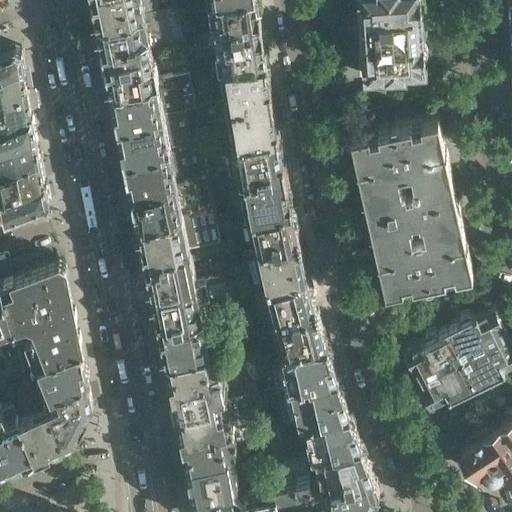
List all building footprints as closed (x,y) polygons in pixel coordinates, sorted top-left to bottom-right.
[(142,9),(139,0),(94,0),(98,18),(142,9)] [(262,21),(258,0),(215,0),(217,10),(212,14),(214,28),(262,21)] [(422,6),(421,0),(360,0),(361,10),(422,6)] [(181,22),(177,2),(164,5),(168,24),(181,22)] [(424,36),(422,6),(361,10),(363,41),(424,36)] [(150,44),(147,26),(142,25),(146,21),(143,9),(142,9),(98,18),(105,53),(150,44)] [(267,55),(262,21),(214,28),(217,42),(222,45),(225,61),(267,55)] [(426,66),(425,48),(424,36),(363,41),(366,74),(386,72),(386,69),(426,66)] [(26,65),(22,45),(16,42),(4,47),(0,48),(0,73),(24,65),(26,65)] [(153,79),(150,64),(154,61),(150,44),(105,53),(112,87),(153,79)] [(270,79),(267,55),(225,61),(228,78),(223,79),(226,99),(273,91),(270,79)] [(0,119),(33,108),(24,65),(0,73),(0,119)] [(160,111),(155,88),(175,84),(174,75),(153,79),(112,87),(119,119),(160,111)] [(197,104),(194,90),(185,92),(187,106),(197,104)] [(279,127),(274,103),(275,103),(273,91),(226,99),(230,119),(235,118),(238,135),(279,127)] [(202,137),(197,104),(187,106),(160,111),(161,118),(189,113),(194,139),(202,137)] [(39,132),(37,120),(34,107),(33,108),(0,119),(0,144),(38,132),(39,132)] [(473,264),(458,194),(439,110),(401,118),(396,115),(393,116),(390,120),(390,121),(352,129),(387,283),(424,275),(428,278),(432,277),(435,273),(435,272),(473,264)] [(166,144),(161,118),(160,111),(119,119),(125,152),(166,144)] [(283,152),(279,127),(238,135),(241,152),(236,153),(240,173),(286,164),(283,152)] [(0,166),(42,153),(38,132),(0,144),(0,166)] [(215,205),(210,178),(202,137),(194,139),(166,144),(125,152),(139,220),(215,205)] [(46,175),(42,153),(0,166),(0,179),(2,190),(46,175)] [(292,201),(288,176),(286,164),(240,173),(244,193),(249,192),(252,208),(253,208),(292,201)] [(48,200),(51,194),(48,175),(46,175),(2,190),(7,216),(48,200)] [(300,235),(292,201),(253,208),(255,225),(251,226),(255,244),(300,235)] [(184,231),(201,228),(203,242),(211,241),(223,238),(217,214),(215,205),(139,220),(146,253),(187,245),(184,231)] [(308,269),(301,239),(300,235),(255,244),(259,263),(264,262),(268,278),(308,269)] [(193,277),(187,245),(146,253),(152,286),(193,277)] [(0,344),(77,315),(65,259),(59,255),(1,278),(13,322),(0,327),(0,344)] [(308,269),(268,278),(271,294),(267,294),(272,312),(318,302),(308,269)] [(237,306),(233,286),(230,271),(218,273),(193,277),(152,286),(159,321),(206,312),(204,302),(224,299),(226,308),(237,306)] [(0,327),(13,322),(1,278),(0,277),(0,327)] [(508,328),(506,324),(494,301),(476,310),(475,309),(472,310),(468,309),(462,312),(461,315),(449,322),(463,351),(508,328)] [(327,336),(318,302),(272,312),(282,348),(327,336)] [(245,340),(240,319),(237,306),(226,308),(234,342),(245,340)] [(214,346),(207,311),(206,312),(159,321),(166,355),(214,346)] [(39,358),(82,341),(77,315),(0,344),(0,345),(9,369),(39,358)] [(257,354),(249,317),(240,319),(245,340),(249,356),(257,354)] [(463,351),(449,322),(436,328),(433,326),(426,329),(426,333),(422,335),(423,336),(405,345),(414,362),(412,363),(417,374),(463,351)] [(511,359),(511,335),(508,328),(463,351),(478,379),(490,373),(494,375),(500,371),(501,368),(504,366),(503,364),(511,359)] [(338,370),(327,336),(282,348),(291,382),(293,382),(338,370)] [(225,371),(222,356),(238,353),(242,368),(251,366),(249,356),(245,340),(234,342),(214,346),(166,355),(172,381),(225,371)] [(88,372),(82,341),(39,358),(51,387),(57,385),(88,372)] [(478,379),(463,351),(417,374),(431,401),(451,391),(451,393),(455,391),(458,392),(464,389),(465,385),(478,379)] [(267,388),(257,354),(249,356),(251,366),(259,390),(267,388)] [(259,390),(251,366),(242,368),(250,394),(259,392),(259,390)] [(350,403),(338,370),(293,382),(301,415),(304,415),(350,403)] [(216,390),(228,388),(225,371),(172,381),(177,407),(218,399),(216,390)] [(86,409),(91,398),(92,399),(93,396),(90,378),(88,372),(57,385),(62,395),(51,400),(67,436),(75,432),(79,423),(84,412),(85,412),(86,409)] [(267,416),(259,392),(250,394),(257,418),(267,416)] [(235,422),(232,405),(220,407),(218,399),(177,407),(182,432),(235,422)] [(67,436),(51,400),(20,414),(22,417),(36,450),(67,436)] [(36,450),(22,417),(16,420),(14,424),(3,401),(0,402),(0,427),(14,459),(36,450)] [(362,437),(350,403),(304,415),(312,450),(316,449),(362,437)] [(511,405),(506,410),(509,415),(502,419),(511,434),(511,405)] [(511,434),(502,419),(495,424),(492,420),(468,435),(471,440),(461,447),(462,448),(462,450),(462,452),(462,455),(463,456),(464,458),(466,461),(467,462),(469,463),(471,464),(473,465),(474,466),(476,464),(480,470),(483,468),(486,473),(497,475),(502,472),(505,476),(511,472),(511,473),(511,434)] [(226,450),(224,439),(238,436),(235,422),(182,432),(187,458),(226,450)] [(286,454),(277,422),(269,424),(274,441),(269,442),(272,458),(286,454)] [(0,465),(14,459),(0,427),(0,465)] [(374,471),(367,452),(362,437),(316,449),(323,478),(330,482),(374,471)] [(235,481),(228,450),(226,450),(187,458),(194,494),(234,485),(235,481)] [(297,451),(286,454),(272,458),(274,469),(299,463),(297,451)] [(320,511),(313,481),(311,471),(277,480),(278,483),(283,511),(320,511)] [(333,511),(369,500),(378,482),(374,471),(330,482),(323,478),(313,481),(320,511),(333,511)] [(283,511),(278,483),(244,490),(245,495),(248,511),(283,511)] [(248,511),(245,495),(235,492),(234,485),(194,494),(197,507),(205,511),(248,511)]
